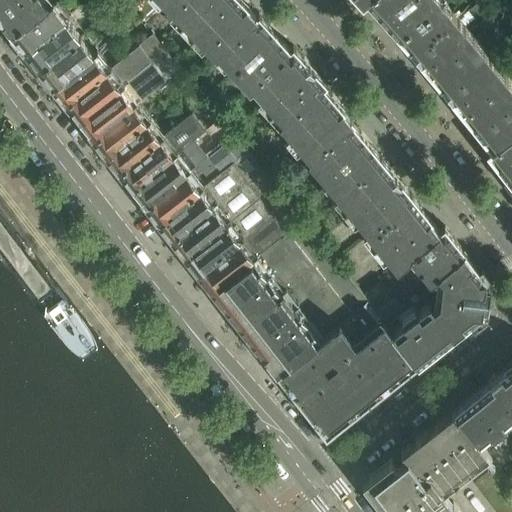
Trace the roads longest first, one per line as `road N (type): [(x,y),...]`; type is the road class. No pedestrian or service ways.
road 1 (tertiary): [(316,481),(0,83)]
road 2 (residential): [(511,253),(303,0)]
road 3 (residential): [(316,481),(511,323)]
